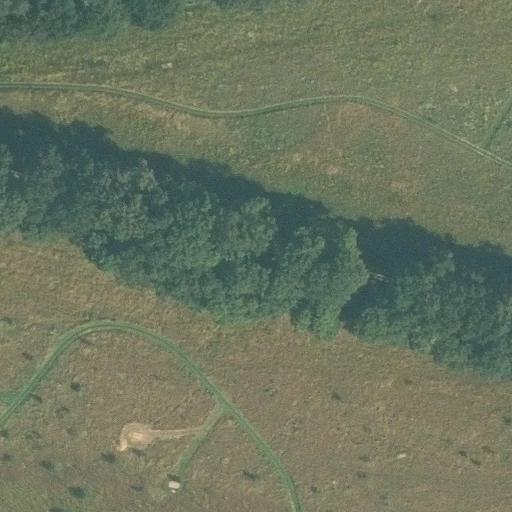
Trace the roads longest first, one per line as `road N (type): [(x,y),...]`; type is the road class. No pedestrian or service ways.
road 1 (track): [(511,317),(0,170)]
road 2 (track): [(0,28),(144,0)]
